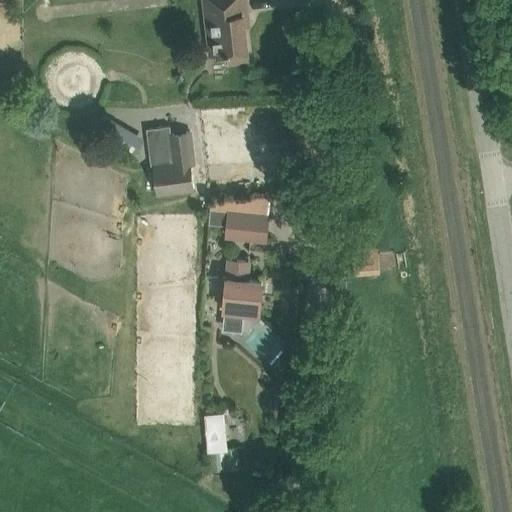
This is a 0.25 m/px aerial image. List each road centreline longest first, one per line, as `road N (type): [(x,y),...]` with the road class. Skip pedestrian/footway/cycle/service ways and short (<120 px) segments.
road 1 (unclassified): [(296,511),(336,116),(336,0)]
road 2 (tertiary): [(494,178),(466,0)]
